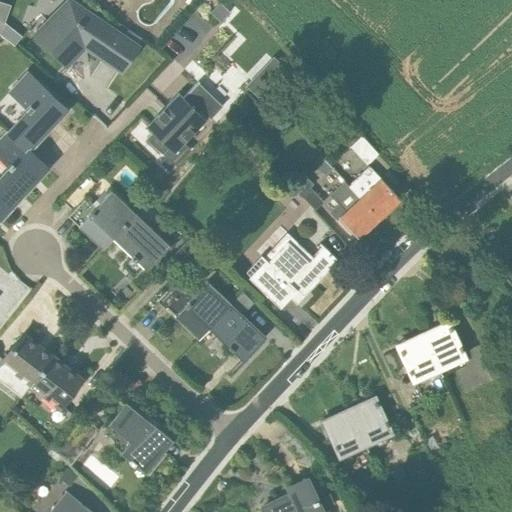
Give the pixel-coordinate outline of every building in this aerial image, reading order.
[(227,14),(217,4),(209,12),(219,22),(227,14)] [(121,70),(136,47),(141,40),(121,26),(117,32),(78,6),(42,41),(65,63),(83,44),(121,70)] [(200,14),(177,36),(190,50),(213,28),(200,14)] [(9,131),(29,149),(66,110),(27,74),(11,92),(27,107),(25,108),(28,111),(9,131)] [(147,138),(146,138),(163,155),(169,149),(174,154),(207,120),(179,94),(146,127),(152,132),(147,138)] [(9,168),(0,178),(0,217),(47,168),(28,150),(29,149),(9,131),(0,140),(0,156),(8,164),(7,166),(9,168)] [(361,137),(350,147),(367,165),(378,155),(361,137)] [(318,155),(313,149),(306,154),(312,161),(318,155)] [(345,182),(343,183),(377,220),(400,199),(370,168),(350,187),(345,182)] [(305,176),(293,188),(316,211),(324,203),(310,189),(314,185),(305,176)] [(377,220),(343,183),(329,196),(338,205),(330,213),(338,221),(340,219),(358,238),(377,220)] [(112,238),(111,236),(133,212),(111,191),(96,207),(86,198),(68,216),(102,248),(112,238)] [(133,212),(111,236),(112,238),(131,256),(136,260),(136,261),(146,270),(169,246),(133,212)] [(244,274),(280,308),(289,297),(296,304),(337,260),(320,244),(310,254),(292,239),(289,244),(281,237),(262,256),(260,255),(244,274)] [(174,259),(184,269),(204,248),(193,238),(174,259)] [(206,330),(232,304),(208,282),(195,296),(179,280),(158,301),(198,339),(206,330)] [(232,304),(206,330),(227,346),(243,361),(265,336),(232,304)] [(448,322),(422,334),(437,366),(463,355),(448,322)] [(437,366),(422,334),(397,345),(412,377),(437,366)] [(53,359),(23,335),(3,360),(33,384),(53,359)] [(59,406),(79,380),(53,359),(33,384),(59,406)] [(349,409),(363,441),(389,430),(374,397),(349,409)] [(122,452),(141,469),(167,436),(172,440),(173,439),(126,404),(114,419),(135,436),(122,452)] [(349,409),(323,421),(336,452),(363,441),(349,409)] [(80,415),(57,445),(75,459),(98,429),(80,415)] [(323,511),(307,478),(288,488),(290,494),(262,507),(264,511),(323,511)] [(324,509),(334,504),(329,494),(319,499),(324,509)] [(90,511),(67,495),(54,511),(90,511)]
